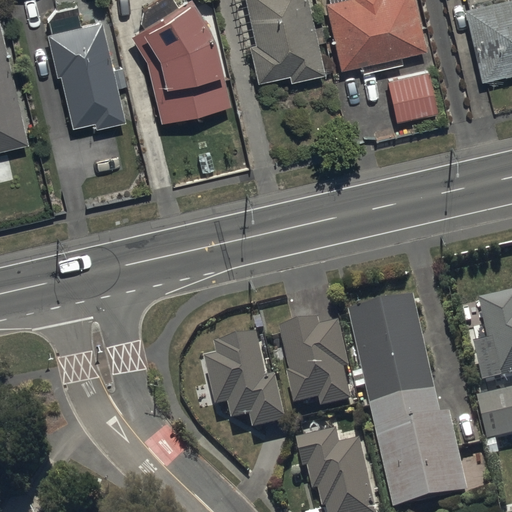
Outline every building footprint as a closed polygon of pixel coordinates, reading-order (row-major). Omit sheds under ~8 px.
[(194,0),(189,0),(132,35),(148,61),(163,121),(232,105),(224,74),(226,74),(216,36),(194,0)] [(309,0),(246,0),(257,44),(251,45),(259,82),(291,75),(292,82),(326,74),(309,0)] [(341,0),(329,3),(343,69),(428,50),(417,0),(341,0)] [(511,0),(501,0),(461,9),(478,83),(511,75),(511,0)] [(0,151),(30,145),(0,13),(0,151)] [(103,21),(48,34),(58,77),(61,76),(73,128),(96,122),(97,128),(126,121),(103,21)] [(428,70),(388,79),(398,122),(438,113),(428,70)] [(511,291),(481,298),(490,340),(475,343),(483,380),(511,374),(511,291)] [(414,294),(350,309),(395,507),(469,491),(451,410),(441,412),(414,294)] [(339,322),(317,327),(316,318),(281,326),(291,371),(286,372),(293,404),(319,398),(321,407),(352,400),(345,366),(349,366),(339,322)] [(278,373),(267,375),(257,332),(217,341),(220,353),(206,356),(217,405),(230,403),(233,418),(252,414),(255,427),(288,420),(278,373)] [(511,387),(478,395),(488,440),(511,433),(511,387)] [(329,511),(379,511),(362,437),(341,442),(337,427),(297,437),(304,466),(309,465),(315,490),(320,489),(324,505),(327,504),(329,511)]
